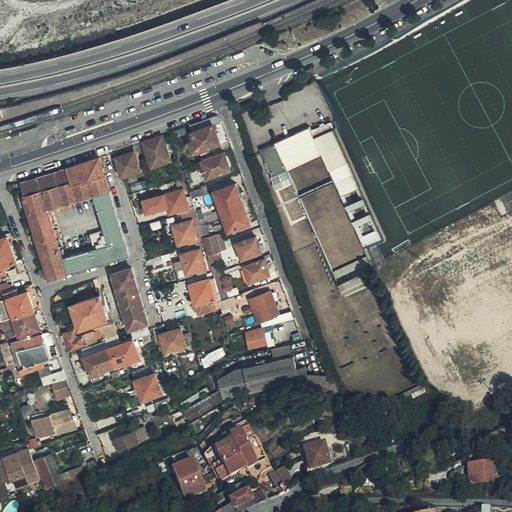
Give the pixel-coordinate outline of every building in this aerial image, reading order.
[(129,106),(115,111),(117,117),(133,112),(129,106)] [(191,124),(194,131),(196,138),(191,140),(195,151),(200,149),(201,150),(222,142),(216,124),(222,122),(220,117),(218,115),(191,124)] [(330,121),(319,126),(322,132),(333,127),(330,121)] [(189,129),(188,126),(171,132),(174,138),(187,133),(186,130),(189,129)] [(276,144),(263,149),(274,175),(287,169),(286,167),(321,151),(315,137),(311,127),(275,142),(276,144)] [(338,127),(334,128),(384,240),(365,248),(366,251),(379,246),(386,243),(387,242),(388,241),(388,239),(388,238),(338,127)] [(384,240),(334,128),(315,137),(321,151),(365,248),(384,240)] [(163,135),(145,142),(153,166),(172,160),(166,143),(163,135)] [(120,150),(115,152),(116,157),(136,150),(134,145),(120,150)] [(136,150),(116,157),(123,176),(142,170),(136,150)] [(232,169),(226,152),(203,161),(210,177),(232,169)] [(106,174),(101,156),(68,167),(73,184),(106,174)] [(21,182),(44,255),(61,250),(58,240),(61,239),(60,236),(61,235),(60,232),(59,228),(55,229),(48,208),(57,205),(59,209),(72,205),(71,201),(81,199),(94,194),(111,190),(106,174),(73,184),(68,167),(59,170),(62,179),(58,180),(55,171),(21,182)] [(193,182),(189,168),(184,170),(188,184),(193,182)] [(291,178),(287,169),(274,175),(278,183),(291,178)] [(166,188),(186,183),(184,179),(180,180),(166,184),(166,188)] [(233,197),(241,194),(237,183),(226,187),(229,195),(232,194),(233,197)] [(174,187),(166,189),(168,193),(165,194),(170,213),(189,208),(184,188),(175,191),(174,187)] [(205,194),(203,187),(190,192),(192,198),(205,194)] [(229,195),(226,187),(215,191),(219,201),(230,198),(229,195)] [(109,244),(114,260),(131,255),(111,190),(94,194),(104,226),(105,230),(109,244)] [(235,201),(233,197),(232,194),(229,195),(230,198),(219,201),(221,206),(232,202),(235,201)] [(238,209),(246,207),(241,194),(233,197),(235,201),(232,202),(234,207),(237,205),(238,209)] [(221,206),(224,214),(238,209),(237,205),(234,207),(232,202),(221,206)] [(230,231),(252,223),(246,207),(238,209),(224,214),(230,231)] [(199,239),(203,237),(200,226),(198,218),(193,219),(199,239)] [(179,245),(199,239),(193,219),(174,225),(179,245)] [(200,226),(203,237),(211,235),(207,223),(200,226)] [(166,231),(168,228),(167,226),(166,225),(163,224),(160,225),(159,228),(160,230),(160,231),(162,232),(164,232),(166,231)] [(109,244),(105,230),(91,234),(95,248),(109,244)] [(206,246),(220,242),(217,233),(211,235),(203,237),(204,242),(206,246)] [(0,238),(0,274),(2,279),(20,272),(16,261),(18,261),(9,235),(0,238)] [(262,252),(256,236),(236,243),(243,260),(262,252)] [(222,251),(220,242),(206,246),(206,247),(208,255),(218,252),(222,251)] [(70,255),(74,271),(114,260),(109,244),(95,248),(70,255)] [(387,263),(379,246),(366,251),(368,255),(374,268),(387,263)] [(187,273),(206,268),(201,248),(182,254),(183,258),(174,261),(177,270),(186,267),(187,273)] [(61,250),(44,255),(51,278),(74,271),(70,255),(63,257),(62,252),(64,252),(64,249),(61,250)] [(208,255),(211,264),(220,261),(218,252),(208,255)] [(374,268),(368,255),(333,272),(339,284),(370,270),(374,268)] [(265,259),(245,266),(251,282),(270,275),(265,259)] [(221,264),(212,267),(213,272),(214,274),(222,271),(223,270),(221,264)] [(251,282),(245,266),(240,267),(246,284),(251,282)] [(148,323),(150,323),(132,267),(114,273),(131,329),(148,323)] [(370,270),(339,284),(344,295),(374,281),(370,270)] [(228,298),(240,294),(238,286),(227,290),(222,271),(214,274),(221,300),(228,298)] [(208,274),(210,279),(216,299),(217,301),(221,300),(214,274),(213,272),(208,274)] [(216,299),(210,279),(190,285),(192,291),(195,298),(199,313),(216,308),(214,299),(216,299)] [(0,307),(0,310),(3,320),(14,316),(15,318),(35,311),(27,287),(19,290),(18,287),(6,291),(7,293),(0,294),(0,304),(1,307),(0,307)] [(275,323),(294,318),(291,311),(279,315),(271,292),(251,299),(255,312),(257,311),(263,326),(275,323)] [(109,319),(101,295),(72,304),(80,328),(109,319)] [(230,305),(228,298),(221,300),(220,300),(221,304),(222,307),(230,305)] [(14,316),(3,320),(7,331),(10,330),(13,340),(14,340),(34,335),(33,331),(41,329),(35,311),(15,318),(14,316)] [(302,340),(294,318),(275,323),(280,346),(293,344),(298,341),(302,340)] [(113,323),(103,326),(106,338),(117,334),(113,323)] [(151,333),(148,323),(131,329),(134,339),(151,333)] [(187,346),(181,328),(161,334),(166,352),(187,346)] [(267,343),(264,328),(247,331),(250,348),(267,343)] [(65,334),(71,351),(87,345),(87,343),(96,340),(94,332),(77,337),(74,331),(65,334)] [(52,357),(43,333),(34,335),(14,340),(24,367),(42,361),(52,357)] [(121,343),(118,334),(117,334),(106,338),(107,340),(109,348),(85,356),(92,377),(102,373),(141,359),(134,339),(121,343)] [(44,366),(42,361),(24,367),(14,340),(13,340),(11,341),(23,374),(44,366)] [(109,348),(107,340),(82,349),(85,356),(109,348)] [(8,342),(0,344),(7,366),(15,364),(8,342)] [(272,350),(274,361),(291,357),(289,346),(272,350)] [(223,392),(225,399),(300,381),(303,393),(311,390),(305,367),(297,369),(294,357),(291,357),(274,361),(237,369),(220,378),(223,392)] [(0,371),(2,377),(9,375),(7,368),(0,369),(0,371)] [(42,377),(44,385),(67,379),(63,369),(42,377)] [(89,384),(85,371),(77,374),(81,386),(89,384)] [(163,393),(156,373),(136,380),(138,387),(141,394),(143,400),(163,393)] [(141,394),(138,387),(136,388),(137,390),(127,394),(128,396),(138,392),(139,395),(141,394)] [(187,421),(189,424),(226,403),(225,399),(223,392),(184,414),(187,421)] [(159,409),(168,406),(166,400),(155,404),(158,410),(159,409)] [(147,407),(149,413),(158,410),(155,404),(147,407)] [(76,428),(70,409),(40,417),(46,436),(76,428)] [(176,427),(187,421),(184,414),(182,410),(171,415),(176,427)] [(40,417),(35,419),(41,437),(46,436),(40,417)] [(275,431),(266,422),(259,429),(268,438),(275,431)] [(248,426),(240,431),(246,442),(254,436),(248,426)] [(135,430),(115,438),(120,451),(140,443),(135,430)] [(246,442),(240,431),(230,436),(232,441),(216,450),(224,466),(216,471),(221,482),(230,476),(230,477),(247,467),(248,470),(259,464),(258,463),(246,442)] [(232,441),(230,436),(229,436),(227,433),(214,446),(216,450),(232,441)] [(206,445),(201,448),(206,454),(210,450),(206,445)] [(330,464),(324,445),(305,450),(310,470),(330,464)] [(18,452),(29,483),(40,480),(29,448),(18,452)] [(16,487),(29,483),(18,452),(3,457),(11,480),(13,480),(16,487)] [(55,478),(60,476),(51,453),(46,455),(55,478)] [(57,486),(55,478),(46,455),(35,459),(45,490),(57,486)] [(11,480),(3,457),(0,457),(0,472),(4,483),(11,480)] [(258,463),(259,464),(263,471),(271,466),(266,458),(258,463)] [(196,465),(194,461),(172,470),(185,501),(207,491),(199,473),(196,465)] [(497,484),(496,465),(469,467),(469,485),(497,484)] [(285,467),(277,472),(284,484),(292,480),(285,467)] [(62,483),(68,481),(82,476),(79,468),(60,476),(62,483)] [(276,489),(280,486),(284,484),(277,472),(269,476),(276,489)] [(230,501),(235,510),(253,501),(252,499),(248,492),(230,501)] [(253,501),(255,506),(264,501),(261,495),(252,499),(253,501)] [(235,510),(235,511),(243,511),(255,506),(253,501),(235,510)]
